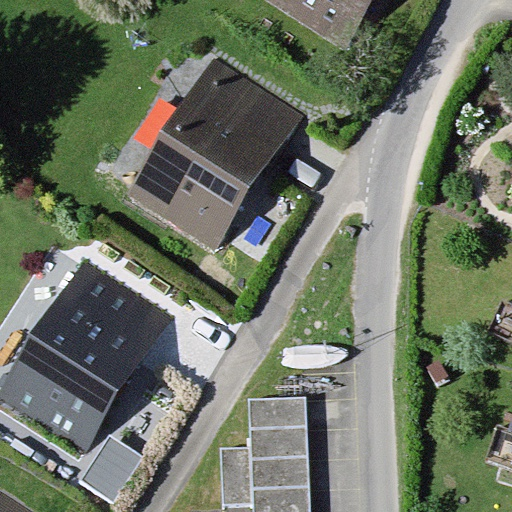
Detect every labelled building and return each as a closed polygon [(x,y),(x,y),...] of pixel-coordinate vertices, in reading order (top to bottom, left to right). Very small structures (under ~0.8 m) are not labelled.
[(381,0),(290,0),(357,40),(381,0)] [(298,119),(218,67),(134,196),(214,248),(298,119)] [(169,319),(84,265),(0,394),(84,449),(169,319)] [(307,401),(249,403),(249,432),(308,430),(307,401)] [(310,461),(308,430),(249,432),(251,451),(252,463),(310,461)] [(113,442),(85,485),(116,505),(144,462),(113,442)] [(251,451),(222,452),(224,508),(254,507),(253,493),(252,463),(251,451)] [(310,461),(252,463),(253,493),(311,491),(310,461)] [(311,511),(311,491),(253,493),(254,507),(254,511),(311,511)] [(27,511),(0,494),(0,511),(27,511)]
